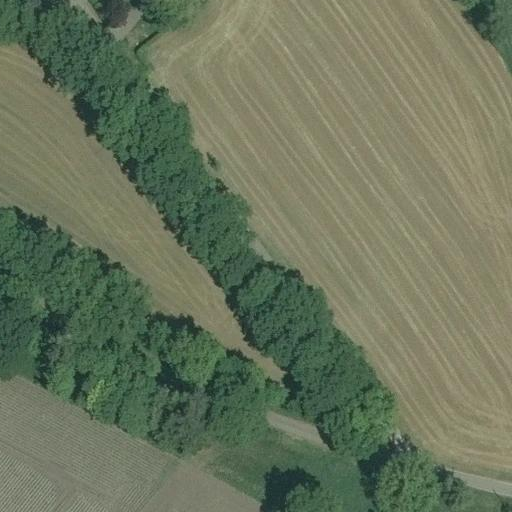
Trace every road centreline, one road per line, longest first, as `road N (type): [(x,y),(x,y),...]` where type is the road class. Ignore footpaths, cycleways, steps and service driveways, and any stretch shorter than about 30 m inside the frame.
road 1 (track): [(71,0),(105,59),(389,433),(397,462)]
road 2 (residential): [(511,491),(317,440),(139,360),(0,273)]
